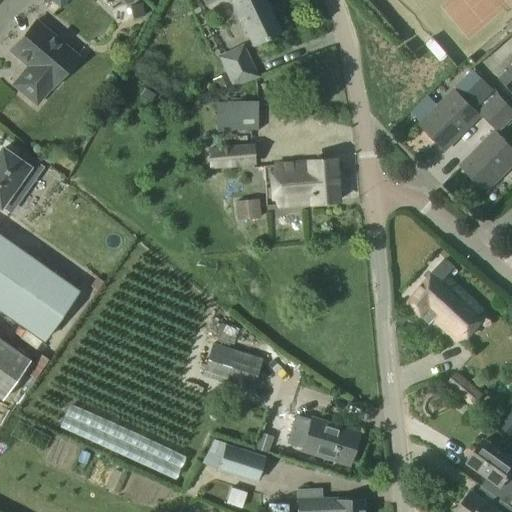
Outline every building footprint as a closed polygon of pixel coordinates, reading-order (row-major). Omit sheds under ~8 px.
[(230,0),(253,46),(280,33),(264,0),(230,0)] [(54,89),(79,59),(37,23),(11,53),(34,73),(19,91),(37,107),(53,89),(54,89)] [(219,57),(226,72),(213,78),(218,88),(231,82),(233,87),(257,76),(243,46),(219,57)] [(511,65),(498,79),(505,87),(511,80),(511,65)] [(493,89),(482,78),(474,70),(458,86),(477,106),(493,89)] [(423,124),(446,147),(477,117),(453,93),(423,124)] [(497,93),(478,112),(489,124),(508,104),(497,93)] [(260,101),(216,100),(215,129),(259,130),(260,101)] [(511,108),(508,104),(489,124),(498,133),(511,119),(511,108)] [(511,163),(511,152),(494,134),(464,165),(487,188),(511,163)] [(254,143),(208,148),(209,170),(256,166),(254,143)] [(18,204),(42,169),(27,159),(22,165),(3,151),(0,155),(0,208),(1,209),(9,198),(18,204)] [(263,167),(267,207),(310,203),(339,201),(335,160),(305,163),(263,167)] [(235,220),(263,217),(260,197),(233,200),(235,220)] [(0,310),(44,341),(79,290),(0,234),(0,310)] [(425,321),(429,317),(456,341),(466,339),(468,340),(485,321),(479,316),(484,309),(447,276),(454,268),(445,260),(428,280),(406,304),(425,321)] [(0,399),(3,401),(31,362),(0,339),(0,399)] [(262,358),(226,346),(213,342),(204,368),(254,384),(262,358)] [(457,371),(445,385),(472,408),(484,395),(457,371)] [(281,417),(271,445),(301,453),(302,450),(349,466),(359,433),(312,417),(311,420),(295,415),(293,421),(281,417)] [(506,432),(511,424),(511,423),(504,416),(497,424),(506,432)] [(256,482),(265,456),(213,439),(201,463),(218,468),(217,470),(256,482)] [(511,459),(484,440),(467,463),(488,477),(481,487),(497,498),(507,505),(508,504),(511,498),(511,476),(509,475),(511,471),(511,459)] [(471,492),(457,511),(511,511),(511,507),(508,504),(507,505),(497,498),(481,487),(475,494),(471,492)] [(362,511),(362,500),(336,501),(336,500),(322,500),(322,489),(297,490),(297,511),(362,511)]
